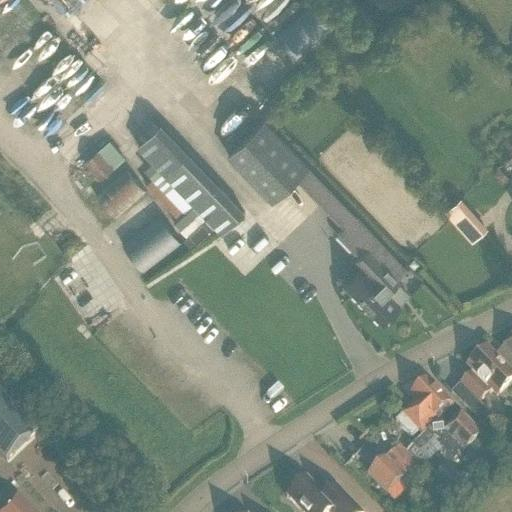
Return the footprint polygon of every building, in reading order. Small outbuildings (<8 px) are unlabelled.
[(85,99),(61,109),(67,123),(91,112),(85,99)] [(264,120),(228,154),(272,201),(296,177),(308,166),(264,120)] [(245,211),(190,154),(161,121),(137,145),(161,171),(153,179),(186,213),(194,205),(199,211),(180,228),(187,236),(184,238),(191,247),(214,227),(221,234),(245,211)] [(110,140),(99,149),(85,161),(100,178),(113,166),(124,157),(110,140)] [(354,214),(308,166),(296,177),(342,225),(335,232),(359,257),(355,260),(368,273),(350,291),(382,323),(400,305),(396,301),(406,292),(397,283),(400,280),(397,276),(405,269),(354,214)] [(146,191),(126,169),(97,196),(117,218),(146,191)] [(482,228),(458,200),(446,211),(470,238),(482,228)] [(511,338),(497,354),(511,368),(511,338)] [(461,387),(453,395),(471,413),(479,405),(492,393),(497,398),(511,383),(511,373),(487,348),(468,368),(474,374),(461,387)] [(420,400),(397,422),(413,439),(449,404),(427,381),(413,394),(420,400)] [(0,396),(0,459),(6,465),(37,436),(0,396)] [(427,433),(407,452),(422,467),(442,448),(454,460),(478,437),(460,418),(445,433),(436,424),(427,433)] [(404,480),(384,460),(367,477),(387,497),(404,480)] [(459,502),(470,491),(446,467),(435,479),(459,502)] [(325,498),(307,480),(287,499),(299,511),(359,511),(336,488),(325,498)] [(32,511),(20,498),(3,511),(32,511)]
